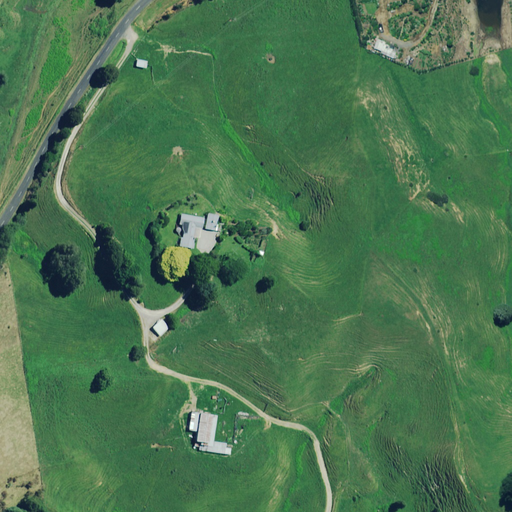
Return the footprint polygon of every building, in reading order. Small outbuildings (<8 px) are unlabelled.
[(145,62),(136,60),(135,67),(144,68),(145,62)] [(217,216),(206,214),(204,229),(215,231),(217,216)] [(178,225),(180,225),(179,232),(182,232),(181,239),(179,239),(178,246),(191,249),(193,237),(197,238),(199,228),(200,228),(202,218),(179,215),(178,225)] [(168,328),(160,320),(151,328),(159,337),(168,328)] [(194,441),(193,446),(198,447),(197,450),(229,455),(230,448),(224,447),(225,444),(212,442),(216,416),(210,415),(198,413),(190,412),(187,430),(196,432),(194,441)]
